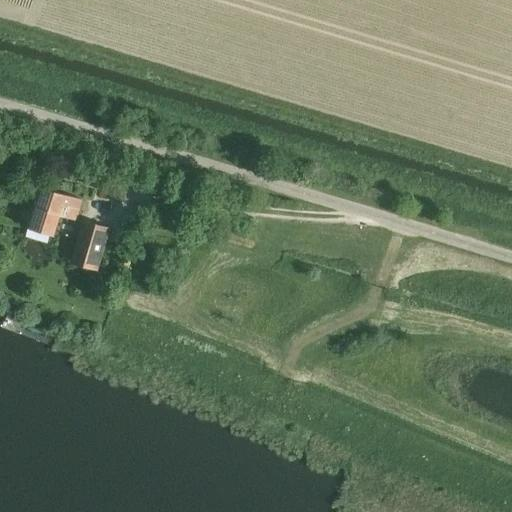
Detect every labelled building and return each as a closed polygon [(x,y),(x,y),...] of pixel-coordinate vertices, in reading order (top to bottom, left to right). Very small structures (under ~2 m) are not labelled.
[(98,168),(100,163),(76,154),(73,163),(91,170),(93,166),(98,168)] [(141,212),(133,186),(117,191),(125,217),(141,212)] [(42,188),(30,228),(52,234),(58,215),(75,220),(81,199),(42,188)] [(97,268),(102,249),(108,230),(85,223),(79,242),(73,261),(97,268)] [(124,273),(131,232),(110,228),(102,270),(124,273)]
